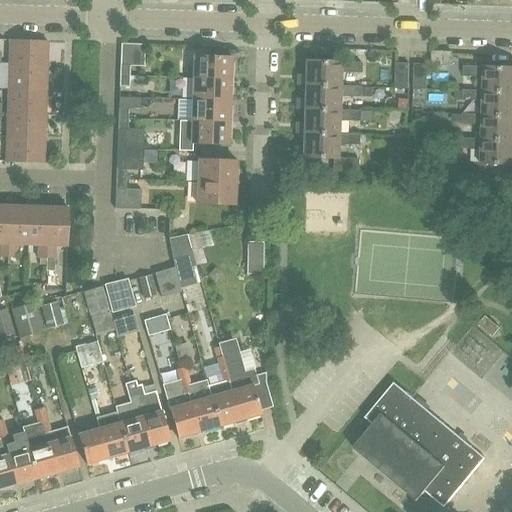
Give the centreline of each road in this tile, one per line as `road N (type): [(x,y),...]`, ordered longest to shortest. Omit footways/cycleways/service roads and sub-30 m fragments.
road 1 (unclassified): [(266,26),(511,36)]
road 2 (unclassified): [(79,511),(221,473),(261,477)]
road 3 (residential): [(261,197),(266,26)]
road 4 (residential): [(103,182),(108,20)]
road 5 (unclassified): [(266,26),(108,20)]
road 6 (residential): [(147,254),(105,265),(103,182)]
